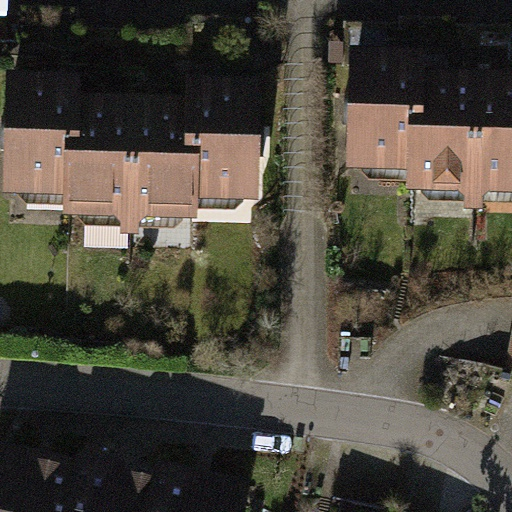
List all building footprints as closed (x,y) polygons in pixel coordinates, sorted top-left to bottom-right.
[(432,176),(430,75),(429,59),(363,60),(366,178),(432,176)] [(511,73),(491,74),(494,192),(511,191),(511,73)] [(494,192),(491,74),(430,75),(432,176),(433,193),(494,192)] [(87,195),(88,99),(88,79),(22,78),(21,194),(87,195)] [(204,101),(202,201),(270,202),(271,88),(204,87),(204,101)] [(146,220),(148,100),(88,99),(87,195),(86,219),(146,220)] [(148,100),(146,220),(202,221),(202,201),(204,101),(148,100)] [(9,444),(0,493),(0,511),(81,511),(91,459),(9,444)] [(91,459),(81,511),(166,511),(174,474),(91,459)] [(174,474),(166,511),(251,511),(256,489),(174,474)]
